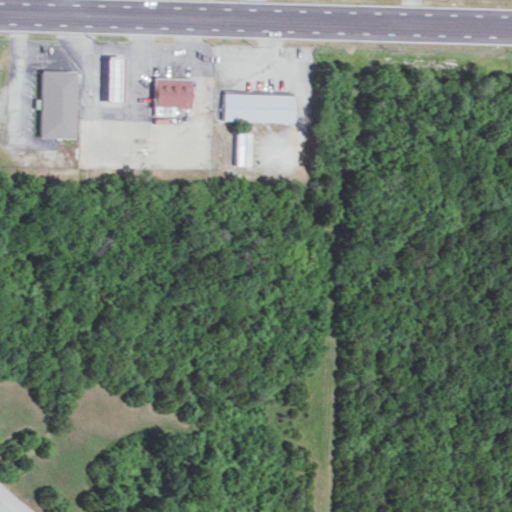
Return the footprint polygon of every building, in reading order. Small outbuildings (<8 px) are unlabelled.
[(100,55),(99,101),(116,101),(117,55),(100,55)] [(72,70),(38,69),(37,137),(71,137),(72,70)] [(150,106),(187,107),(187,77),(151,76),(150,106)] [(291,121),(291,94),(221,93),(221,119),(291,121)] [(233,164),(247,164),(248,132),(234,132),(233,164)]
